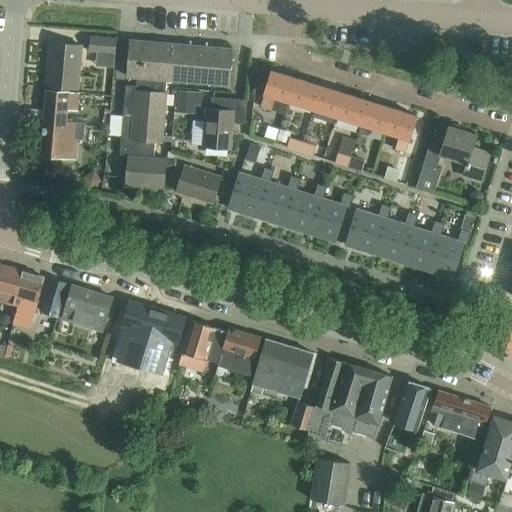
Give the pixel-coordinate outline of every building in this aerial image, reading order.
[(116,54),(117,39),(91,37),(90,52),(116,54)] [(137,79),(166,82),(169,44),(131,40),(128,78),(137,79)] [(47,87),(78,90),(82,46),(51,43),(47,87)] [(202,46),(169,44),(166,82),(198,84),(202,46)] [(202,46),(198,84),(228,87),(232,49),(202,46)] [(265,95),(261,108),(271,111),(275,99),(289,103),(298,79),(272,71),(270,77),(268,84),(264,95),(265,95)] [(258,73),(256,81),(268,84),(270,77),(258,73)] [(137,79),(136,86),(126,85),(120,155),(128,156),(126,185),(164,188),(166,171),(167,158),(167,157),(154,156),(155,143),(163,143),(168,92),(166,92),(166,82),(137,79)] [(298,79),(289,103),(312,110),(321,86),(298,79)] [(321,86),(312,110),(336,118),(345,94),(321,86)] [(78,111),(79,100),(80,93),(47,90),(41,156),(75,159),(78,123),(67,122),(68,110),(78,111)] [(179,90),(178,104),(195,105),(202,106),(203,92),(179,90)] [(345,94),(336,118),(361,125),(358,133),(365,113),(368,101),(345,94)] [(207,97),(206,108),(203,147),(230,150),(233,123),(245,124),(246,100),(234,99),(207,97)] [(365,113),(358,133),(368,136),(371,128),(386,133),(392,113),(393,109),(368,101),(365,113)] [(392,113),(386,133),(399,137),(395,150),(405,153),(409,140),(409,141),(417,116),(393,109),(392,113)] [(433,136),(417,188),(434,194),(442,169),(437,167),(441,156),(466,164),(462,176),(481,182),(490,153),(473,147),(477,135),(449,126),(445,139),(433,136)] [(343,136),(338,152),(350,150),(356,140),(343,136)] [(286,148),(313,157),(316,146),(290,137),(286,148)] [(251,144),(247,159),(256,162),(261,146),(251,144)] [(338,152),(335,163),(339,165),(348,167),(350,160),(351,156),(338,152)] [(350,160),(348,167),(362,171),(365,160),(352,156),(351,156),(350,160)] [(167,158),(166,171),(175,171),(176,159),(175,159),(167,158)] [(213,204),(222,178),(184,166),(176,192),(213,204)] [(240,173),(229,208),(257,217),(268,181),(271,181),(274,170),(265,167),(261,180),(240,173)] [(385,178),(396,182),(400,170),(388,167),(385,178)] [(268,181),(257,217),(284,225),(294,190),(297,190),(301,179),(291,176),(288,187),(271,181),(268,181)] [(294,190),(284,225),(308,233),(320,198),(324,198),(327,187),(318,184),(314,195),(297,190),(294,190)] [(475,191),(470,195),(471,202),(476,203),(480,198),(480,192),(475,191)] [(320,198),(308,233),(335,241),(346,207),(349,208),(353,195),(344,193),(341,204),(324,198),(320,198)] [(346,245),(374,253),(384,218),(388,218),(391,207),(382,204),(378,215),(357,209),(346,245)] [(384,218),(374,253),(400,262),(411,226),(415,227),(414,226),(418,216),(408,213),(405,223),(388,218),(384,218)] [(466,213),(461,227),(470,230),(475,216),(466,213)] [(411,226),(400,262),(427,270),(438,235),(441,235),(444,224),(435,221),(432,232),(415,227),(411,226)] [(438,235),(427,270),(452,278),(463,243),(467,245),(471,232),(461,229),(458,240),(441,235),(438,235)] [(0,265),(0,301),(13,306),(13,305),(23,271),(0,264),(0,265)] [(23,271),(13,305),(18,307),(13,326),(9,337),(17,339),(24,319),(26,309),(35,312),(45,277),(23,271)] [(51,279),(42,312),(57,317),(58,317),(67,283),(51,279)] [(102,332),(113,297),(73,285),(62,320),(102,332)] [(131,328),(121,362),(159,374),(170,339),(179,343),(187,319),(129,302),(122,325),(131,328)] [(206,359),(219,363),(228,331),(192,321),(179,365),(203,371),(206,359)] [(219,363),(218,365),(251,375),(262,337),(229,328),(228,331),(219,363)] [(258,385),(278,391),(300,397),(313,353),(267,339),(252,388),(256,390),(258,385)] [(323,384),(316,405),(317,405),(308,434),(325,439),(330,423),(337,426),(374,437),(378,425),(393,377),(330,358),(322,383),(323,384)] [(408,381),(386,448),(405,454),(410,439),(414,440),(431,388),(408,381)] [(481,441),(489,414),(492,407),(439,391),(435,405),(433,404),(431,411),(438,413),(434,426),(481,441)] [(308,434),(317,405),(316,405),(316,407),(297,401),(290,424),(309,430),(308,434)] [(503,492),(511,462),(511,421),(494,416),(478,468),(473,466),(468,481),(471,482),(485,487),(489,474),(506,480),(503,492)] [(420,444),(431,447),(435,434),(423,431),(420,444)] [(311,499),(344,504),(350,463),(317,458),(311,499)] [(511,462),(503,492),(511,494),(511,462)] [(471,482),(467,495),(481,499),(485,487),(471,482)] [(424,493),(417,511),(451,511),(455,502),(454,502),(456,493),(434,487),(431,495),(424,493)]
